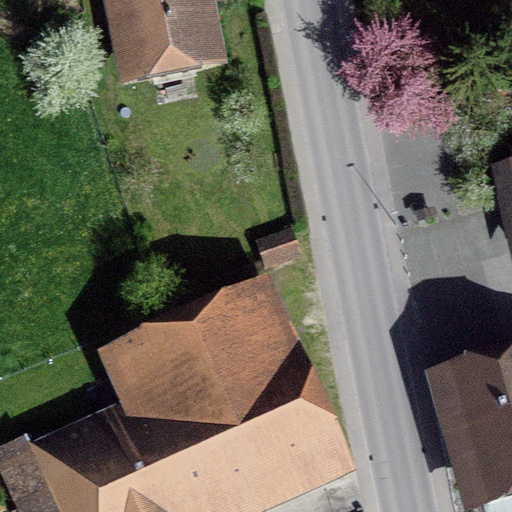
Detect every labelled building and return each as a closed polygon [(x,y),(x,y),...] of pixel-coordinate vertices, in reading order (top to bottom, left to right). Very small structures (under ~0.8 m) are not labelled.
[(213,0),(108,0),(119,76),(222,61),(213,0)] [(511,168),(495,173),(511,244),(511,168)] [(291,235),(260,244),(267,266),(297,257),(291,235)] [(25,436),(0,447),(0,511),(224,511),(344,456),(265,290),(107,364),(126,405),(31,450),(25,436)] [(511,384),(455,402),(485,499),(511,490),(511,384)]
